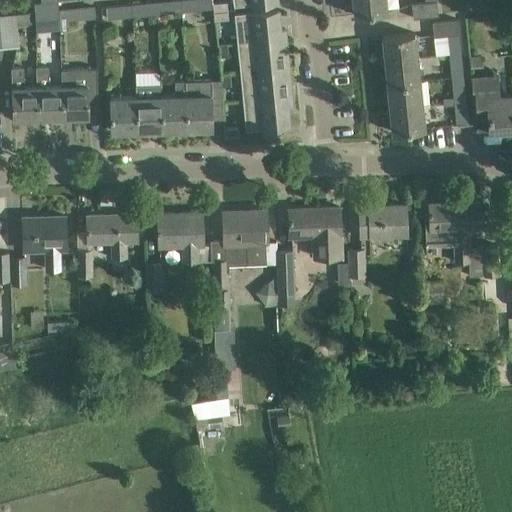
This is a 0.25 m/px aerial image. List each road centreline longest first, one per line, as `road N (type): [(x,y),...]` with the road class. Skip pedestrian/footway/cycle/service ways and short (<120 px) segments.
road 1 (residential): [(328,166),(0,177)]
road 2 (residential): [(511,173),(462,162),(328,166)]
road 3 (residential): [(328,166),(306,0)]
